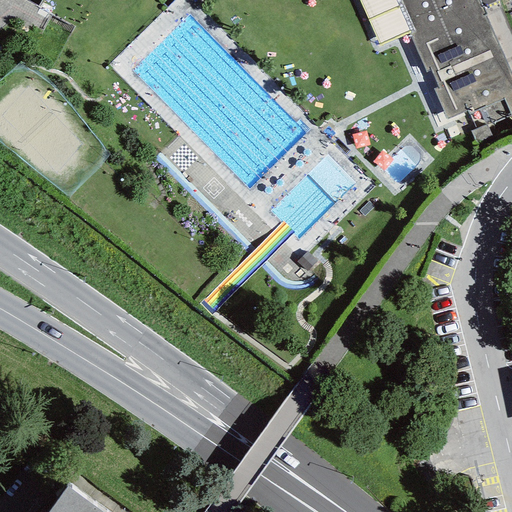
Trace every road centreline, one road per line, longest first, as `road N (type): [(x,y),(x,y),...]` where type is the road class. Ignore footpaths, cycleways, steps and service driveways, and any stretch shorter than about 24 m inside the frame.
road 1 (primary): [(313,511),(0,311)]
road 2 (residential): [(511,206),(461,286),(509,511)]
road 3 (trunk): [(234,415),(0,246)]
road 4 (trunk): [(332,511),(234,415)]
